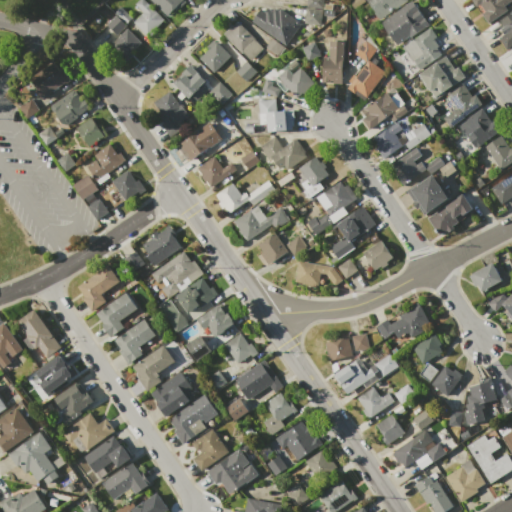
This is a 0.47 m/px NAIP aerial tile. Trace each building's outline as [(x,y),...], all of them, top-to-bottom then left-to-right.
[(133,23),(144,12),(135,4),(139,0),(144,0),(164,20),(147,37),(133,23)] [(183,0),(185,2),(178,9),(175,7),(166,16),(150,0),(183,0)] [(307,0),(323,0),(322,9),(306,7),(307,0)] [(354,0),(363,0),(365,2),(355,9),(350,3),(354,0)] [(408,0),(378,20),(374,13),(375,12),(366,0),(408,0)] [(472,0),(511,0),(504,5),(508,10),(487,23),(481,14),(485,12),(480,4),(476,6),(472,0)] [(381,22),(412,1),(428,24),(397,46),(381,22)] [(115,13),(121,7),(131,18),(126,23),(115,13)] [(252,21),(262,9),(264,11),(268,7),(273,11),(275,8),(278,10),(280,9),(300,24),(285,45),(252,21)] [(306,8),(322,10),(320,25),(304,23),(306,8)] [(511,45),(507,49),(499,38),(504,35),(500,30),(505,27),(500,21),(511,12),(511,45)] [(106,24),(116,15),(126,26),(116,35),(106,24)] [(224,34),(233,25),(234,27),(239,22),(254,39),(263,49),(250,61),(224,34)] [(141,42),(131,52),(133,54),(124,62),(109,46),(127,28),(141,42)] [(402,47),(430,28),(437,37),(434,39),(439,46),(436,48),(441,54),(418,70),(402,47)] [(265,47),(272,38),(284,47),(277,56),(265,47)] [(200,58),(210,48),(208,46),(214,40),(216,43),(217,42),(230,56),(213,72),(200,58)] [(365,40),(377,48),(366,62),(355,54),(365,40)] [(322,82),(323,57),(329,57),(330,41),(343,42),(342,77),(341,77),(341,84),(332,83),(332,82),(322,82)] [(315,42),(320,55),(307,60),(302,47),(315,42)] [(419,74),(445,56),(454,69),(458,67),(464,77),(434,97),(419,74)] [(236,72),(247,61),(259,75),(247,85),(236,72)] [(29,79),(52,62),(60,73),(64,70),(70,79),(66,83),(65,82),(41,99),(36,94),(38,92),(29,79)] [(291,68),(297,62),(300,66),(294,71),(291,68)] [(347,88),(351,83),(349,81),(354,74),(356,76),(366,62),(370,66),(372,63),(384,72),(366,97),(356,90),(354,93),(347,88)] [(175,83),(185,75),(182,72),(190,65),(205,81),(188,97),(175,83)] [(280,79),(278,76),(287,68),(293,75),(301,68),(314,82),(297,97),(289,88),(284,92),(276,83),(280,79)] [(262,92),(266,80),(273,82),(272,85),(280,88),(276,97),(262,92)] [(209,91),(220,81),(231,94),(221,104),(209,91)] [(443,118),(457,108),(446,94),(462,83),(472,97),(475,95),(482,104),(450,127),(443,118)] [(51,105),(73,90),(75,92),(76,92),(81,99),(83,97),(89,107),(76,116),(77,117),(67,125),(60,122),(51,108),(51,105)] [(154,102),(169,91),(179,106),(181,104),(189,116),(185,118),(189,124),(170,137),(161,124),(163,122),(157,113),(160,111),(154,102)] [(361,110),(387,92),(398,109),(369,129),(362,119),(366,117),(361,110)] [(30,99),(38,110),(27,118),(19,107),(30,99)] [(259,100),(275,99),(276,111),(293,110),(294,130),(268,132),(268,123),(260,124),(259,100)] [(221,117),(217,111),(221,108),(225,114),(221,117)] [(466,119),(482,108),(492,122),(494,121),(500,130),(482,142),(466,119)] [(76,127),(91,117),(99,128),(101,126),(107,134),(89,146),(76,127)] [(373,139),(397,123),(401,129),(394,134),(402,145),(385,156),(373,139)] [(422,123),(430,134),(409,150),(404,143),(407,140),(403,135),(410,130),(411,131),(422,123)] [(38,134),(49,126),(57,138),(45,146),(38,134)] [(180,143),(199,130),(202,134),(210,129),(215,137),(210,140),(209,138),(207,140),(210,145),(191,158),(180,143)] [(485,146),(501,135),(510,149),(511,147),(511,161),(501,169),(485,146)] [(272,157),(268,159),(259,147),(275,136),(283,148),(296,139),(308,156),(288,170),(284,165),(280,169),(272,157)] [(94,154),(111,143),(117,154),(120,152),(126,160),(96,180),(87,166),(96,161),(99,165),(100,164),(94,154)] [(391,164),(415,148),(421,156),(413,161),(416,165),(421,162),(426,169),(404,184),(391,164)] [(241,158),(252,150),(259,161),(248,168),(241,158)] [(56,160),(67,153),(75,164),(64,172),(56,160)] [(299,168),(316,156),(320,162),(322,161),(326,167),(324,168),(328,174),(312,186),(299,168)] [(425,165),(438,156),(444,164),(431,173),(425,165)] [(198,168),(214,157),(223,168),(232,162),(236,169),(211,187),(206,180),(205,181),(200,175),(202,174),(198,168)] [(439,169),(449,161),(456,170),(445,177),(439,169)] [(234,178),(259,162),(267,174),(242,190),(234,178)] [(491,188),(511,173),(511,169),(510,167),(511,165),(511,196),(501,203),(491,188)] [(112,181),(128,170),(136,182),(138,180),(145,190),(140,194),(138,191),(124,200),(112,181)] [(88,175),(97,188),(82,199),(73,185),(88,175)] [(406,191),(410,188),(411,189),(432,175),(448,198),(425,214),(420,207),(417,209),(412,202),(413,201),(406,191)] [(248,199),(230,212),(228,213),(224,207),(222,208),(218,203),(221,201),(216,195),(233,183),(241,195),(245,192),(247,194),(268,179),(275,189),(252,205),(248,199)] [(324,193),(341,181),(344,186),(347,184),(356,198),(343,207),(348,213),(334,223),(329,216),(330,216),(326,209),(332,205),(324,193)] [(428,217),(462,194),(472,208),(463,215),(461,213),(454,218),(457,223),(440,235),(428,217)] [(88,207),(99,199),(107,212),(97,220),(88,207)] [(265,217),(280,207),(289,220),(274,231),(270,225),(247,240),(243,234),(241,235),(238,231),(240,230),(238,227),(237,227),(235,225),(236,224),(234,221),(256,205),(265,217)] [(362,206),(375,224),(350,241),(338,223),(362,206)] [(307,222),(314,216),(315,218),(318,216),(319,218),(326,213),(332,223),(316,234),(307,222)] [(170,225),(185,247),(155,268),(146,256),(148,254),(142,245),(151,238),(149,236),(157,230),(159,233),(170,225)] [(258,245),(275,232),(288,250),(268,264),(261,253),(263,252),(258,245)] [(285,244),(297,236),(299,238),(300,237),(306,246),(305,246),(306,248),(294,257),(285,244)] [(346,236),(354,247),(339,259),(331,248),(346,236)] [(362,254),(381,241),(392,257),(386,261),(388,264),(382,268),(380,266),(374,270),(362,254)] [(184,250),(191,262),(194,260),(203,274),(167,298),(160,288),(165,285),(161,280),(156,283),(150,273),(184,250)] [(135,251),(144,264),(133,272),(124,259),(135,251)] [(338,267),(349,259),(357,270),(346,278),(338,267)] [(332,266),(342,279),(335,285),(326,274),(319,273),(318,288),(295,285),(298,262),(332,266)] [(492,263),(501,281),(481,291),(478,285),(474,287),(468,275),(492,263)] [(108,265),(119,281),(100,294),(106,301),(91,311),(82,299),(85,297),(77,287),(108,265)] [(176,295),(190,286),(192,290),(195,289),(192,284),(202,277),(210,288),(212,286),(217,294),(188,313),(176,295)] [(511,294),(511,320),(505,313),(506,312),(501,306),(495,311),(487,303),(501,291),(507,298),(511,294)] [(125,292),(137,308),(119,321),(124,327),(110,337),(101,325),(103,323),(96,313),(125,292)] [(158,307),(169,300),(178,313),(179,312),(188,324),(175,332),(158,307)] [(377,326),(387,319),(390,324),(401,317),(400,316),(411,309),(410,306),(417,302),(429,320),(419,326),(423,331),(411,338),(407,332),(397,338),(393,332),(384,338),(377,326)] [(197,319),(221,303),(225,308),(223,309),(225,312),(224,312),(225,314),(228,312),(235,323),(214,337),(206,327),(204,329),(197,319)] [(34,309),(61,348),(55,352),(54,351),(45,357),(38,346),(30,351),(22,340),(26,337),(25,336),(27,334),(18,321),(34,309)] [(144,319),(155,334),(137,347),(142,354),(128,364),(118,351),(121,349),(114,340),(144,319)] [(0,325),(5,322),(23,349),(12,357),(8,352),(5,354),(11,362),(3,368),(0,363),(0,325)] [(224,344),(240,333),(249,344),(251,342),(258,352),(251,357),(249,355),(237,363),(224,344)] [(186,345),(200,334),(212,350),(197,361),(186,345)] [(325,343),(337,340),(336,336),(349,334),(350,340),(349,340),(352,356),(329,361),(325,343)] [(352,336),(366,334),(369,348),(354,351),(352,336)] [(412,347),(432,335),(432,336),(436,334),(442,345),(438,347),(442,353),(422,364),(412,347)] [(162,345),(174,361),(157,373),(159,376),(158,377),(159,379),(145,389),(137,378),(139,377),(131,366),(162,345)] [(374,365),(390,354),(398,366),(382,377),(374,365)] [(58,356),(72,376),(61,384),(63,387),(48,397),(42,388),(49,384),(46,380),(42,383),(35,372),(58,356)] [(264,359),(283,386),(274,393),(268,385),(248,400),(234,380),(264,359)] [(334,375),(355,360),(364,373),(370,369),(374,375),(347,394),(334,375)] [(437,371),(429,382),(420,375),(428,364),(437,371)] [(445,365),(453,371),(454,369),(462,374),(446,396),(431,385),(445,365)] [(218,370),(227,382),(214,391),(206,379),(218,370)] [(180,371),(192,388),(189,390),(194,396),(166,415),(150,393),(180,371)] [(468,386),(490,380),(496,399),(482,403),(483,407),(480,408),(484,419),(467,424),(463,413),(468,412),(466,404),(468,404),(466,396),(470,395),(468,386)] [(77,382),(84,392),(86,391),(93,401),(80,410),(82,413),(67,424),(57,410),(59,408),(53,399),(77,382)] [(394,394),(408,384),(414,395),(401,404),(394,394)] [(357,398),(374,387),(381,398),(389,393),(394,400),(367,418),(362,411),(365,409),(357,398)] [(507,391),(511,387),(511,407),(507,410),(499,398),(508,393),(507,391)] [(281,391),(295,409),(281,419),(285,424),(272,434),(262,422),(272,415),(264,403),(281,391)] [(204,395),(217,413),(204,422),(203,420),(201,421),(199,419),(184,429),(190,438),(182,444),(173,431),(176,429),(169,420),(204,395)] [(240,398),(248,411),(234,420),(225,408),(240,398)] [(400,405),(404,411),(397,416),(392,410),(400,405)] [(0,418),(17,407),(34,433),(5,453),(0,446),(0,435),(4,433),(1,430),(0,430),(0,418)] [(412,419),(425,410),(433,421),(420,430),(412,419)] [(450,410),(461,412),(459,426),(448,424),(450,410)] [(90,413),(97,424),(105,418),(115,432),(82,455),(72,440),(68,443),(61,433),(90,413)] [(376,425),(391,414),(404,433),(386,445),(381,437),(383,435),(376,425)] [(301,421),(312,436),(315,434),(321,442),(312,448),(308,443),(297,450),(285,433),(301,421)] [(511,453),(499,434),(511,425),(511,453)] [(212,428),(229,451),(201,471),(193,459),(202,452),(199,449),(197,451),(191,443),(212,428)] [(402,468),(400,465),(402,463),(401,461),(399,463),(392,453),(395,452),(394,450),(426,430),(432,440),(423,446),(426,451),(438,443),(445,453),(420,469),(414,460),(402,468)] [(40,432),(51,448),(44,453),(50,462),(60,456),(65,463),(54,470),(58,476),(41,488),(28,470),(24,473),(19,465),(16,467),(7,454),(40,432)] [(466,446),(484,434),(487,439),(492,435),(499,447),(490,453),(495,460),(506,453),(511,462),(511,469),(490,484),(466,446)] [(113,436),(120,446),(123,444),(132,457),(118,468),(113,460),(94,473),(83,456),(113,436)] [(239,448),(249,463),(242,467),(243,469),(250,464),(258,474),(229,494),(220,481),(216,484),(206,471),(239,448)] [(320,450),(332,467),(316,478),(305,461),(320,450)] [(278,455),(287,468),(275,476),(266,464),(278,455)] [(445,476),(460,466),(459,465),(468,459),(485,486),(461,501),(445,476)] [(101,483),(132,462),(148,485),(135,494),(131,488),(112,500),(101,483)] [(441,511),(435,511),(429,503),(427,504),(415,485),(429,476),(433,482),(437,480),(453,505),(441,511)] [(329,511),(319,495),(341,480),(348,489),(351,487),(358,498),(352,501),(352,500),(334,511),(329,511)] [(298,482),(308,498),(294,506),(284,491),(298,482)] [(3,511),(0,507),(0,505),(20,492),(23,496),(34,489),(46,509),(41,511),(3,511)] [(157,492),(169,509),(165,511),(131,511),(130,510),(144,500),(144,501),(157,492)] [(235,511),(236,510),(244,511),(246,498),(278,504),(276,511),(235,511)] [(83,511),(81,508),(92,502),(98,511),(83,511)]
